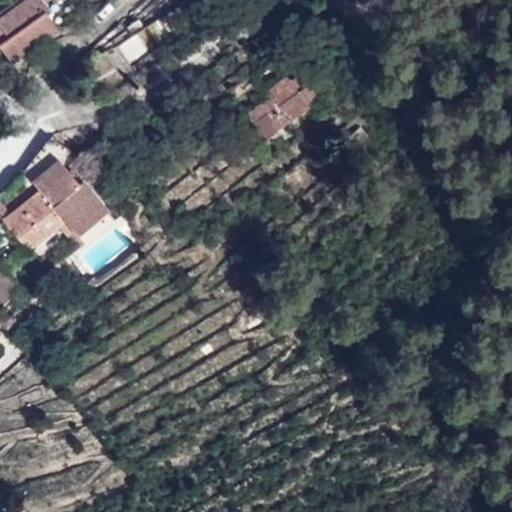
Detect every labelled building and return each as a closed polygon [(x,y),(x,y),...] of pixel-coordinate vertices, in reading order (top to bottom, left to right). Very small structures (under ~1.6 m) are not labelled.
[(5,0),(0,4),(0,16),(23,0),(5,0)] [(35,0),(23,0),(0,16),(0,46),(12,63),(57,30),(35,0)] [(271,98),(277,107),(255,124),(267,140),(309,108),(308,105),(320,97),(302,74),(290,82),(286,77),(266,91),(271,98)] [(271,98),(249,114),(255,124),(277,107),(271,98)] [(46,143),(23,170),(32,181),(59,159),(46,143)] [(39,190),(3,220),(28,251),(59,225),(79,249),(116,219),(83,180),(79,183),(59,159),(32,181),(39,190)] [(1,266),(0,266),(0,307),(21,292),(1,266)]
